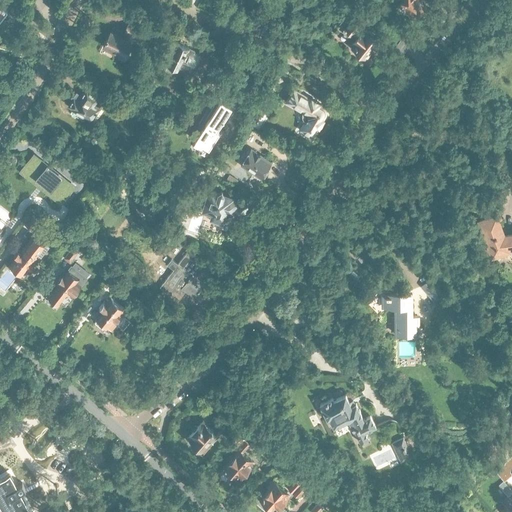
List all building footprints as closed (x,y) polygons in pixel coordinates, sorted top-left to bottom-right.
[(417,0),(403,0),(399,4),(415,19),(425,7),(417,0)] [(351,19),(351,20),(345,16),(340,23),(345,27),(344,28),(345,29),(344,30),(344,32),(344,33),(347,36),(349,36),(351,36),(352,34),(356,38),(352,43),(356,46),(354,50),(358,53),(359,53),(365,58),(375,46),(379,49),(382,45),(372,37),(373,35),(360,25),(359,25),(351,19)] [(138,38),(142,30),(136,27),(135,29),(128,25),(125,32),(127,33),(125,38),(110,31),(103,45),(117,51),(115,54),(122,57),(123,55),(125,56),(135,37),(138,38)] [(394,44),(399,37),(388,29),(383,35),(394,44)] [(200,55),(193,51),(194,51),(188,48),(189,47),(175,41),(170,53),(169,53),(166,60),(168,61),(167,63),(177,68),(177,67),(191,74),(200,55)] [(147,99),(150,90),(142,86),(139,96),(147,99)] [(92,119),(99,108),(93,104),(98,97),(87,89),(82,97),(77,94),(70,104),(75,107),(74,108),(75,109),(75,110),(79,112),(80,112),(86,116),(86,117),(89,119),(90,119),(91,119),(88,124),(93,128),(97,123),(92,119)] [(310,100),(305,96),(297,91),(294,96),(290,94),(286,101),(304,112),(304,111),(308,113),(309,117),(307,120),(306,120),(300,129),(312,136),(317,127),(319,128),(324,120),(321,118),(323,114),(323,112),(323,110),(322,108),(318,106),(320,103),(311,98),(310,100)] [(196,139),(203,144),(210,148),(220,132),(217,130),(232,106),(221,99),(196,139)] [(114,100),(100,107),(112,115),(119,112),(114,100)] [(260,117),(263,111),(258,108),(250,123),(258,127),(263,118),(260,117)] [(251,148),(248,153),(241,165),(262,178),(272,161),(251,148)] [(35,157),(24,171),(63,202),(74,188),(35,157)] [(231,199),(231,198),(227,197),(227,198),(223,197),(223,194),(222,191),(218,192),(218,193),(210,191),(206,201),(206,200),(201,203),(203,208),(204,208),(203,210),(213,213),(211,217),(212,218),(211,221),(222,225),(223,221),(224,221),(227,211),(241,216),(241,215),(244,216),(247,205),(244,204),(245,203),(236,200),(235,201),(233,200),(233,199),(231,199)] [(41,221),(34,215),(31,213),(24,223),(33,230),(41,221)] [(511,233),(504,234),(496,214),(480,219),(486,236),(484,237),(485,239),(484,240),(485,243),(486,242),(490,252),(498,249),(511,247),(511,233)] [(0,231),(1,232),(8,224),(0,217),(0,231)] [(157,233),(163,237),(167,233),(161,228),(157,233)] [(11,266),(10,268),(18,274),(20,272),(22,274),(27,267),(29,269),(34,262),(32,260),(37,254),(45,244),(33,235),(33,236),(25,246),(21,251),(19,250),(13,256),(15,258),(10,265),(11,266)] [(70,261),(78,251),(73,247),(65,257),(70,261)] [(196,278),(204,268),(207,264),(189,249),(178,264),(172,259),(167,264),(174,269),(161,286),(164,288),(163,290),(178,302),(187,290),(200,300),(209,288),(196,278)] [(53,289),(49,295),(50,296),(49,298),(56,304),(57,302),(59,303),(68,291),(73,295),(87,277),(72,265),(69,269),(65,275),(63,274),(58,280),(59,281),(53,289)] [(421,286),(434,300),(434,301),(442,294),(429,279),(421,286)] [(411,315),(411,313),(411,293),(407,293),(407,292),(402,292),(402,293),(383,294),(383,306),(396,306),(396,315),(394,317),(390,317),(390,330),(396,330),(396,334),(418,334),(418,331),(420,331),(420,324),(418,324),(418,315),(411,315)] [(122,315),(127,310),(111,297),(107,303),(105,301),(100,308),(101,309),(96,317),(98,318),(95,322),(105,330),(108,326),(112,329),(117,322),(116,321),(121,314),(122,315)] [(312,318),(307,323),(315,330),(319,325),(312,318)] [(331,397),(318,403),(319,405),(319,406),(319,407),(319,408),(319,409),(319,410),(320,411),(321,411),(323,412),(326,418),(328,417),(333,427),(348,420),(350,422),(349,423),(353,431),(354,430),(360,442),(368,438),(365,432),(376,426),(369,414),(362,417),(358,408),(355,403),(350,405),(344,394),(332,399),(331,397)] [(204,452),(226,428),(222,424),(214,433),(201,421),(197,427),(195,425),(191,429),(193,431),(187,437),(204,452)] [(232,443),(237,448),(244,439),(240,435),(232,443)] [(403,437),(399,439),(408,458),(412,456),(403,437)] [(242,452),(250,444),(245,440),(238,448),(241,450),(226,467),(239,478),(254,462),(242,452)] [(511,474),(511,473),(508,469),(503,464),(496,472),(504,481),(511,474)] [(10,472),(0,477),(0,502),(5,511),(27,511),(31,511),(21,492),(26,489),(22,482),(17,485),(10,472)] [(289,495),(273,480),(268,486),(271,488),(261,499),(274,511),(289,495)] [(298,497),(303,491),(305,489),(296,480),(288,488),(298,497)] [(511,495),(511,496),(510,493),(501,501),(510,511),(511,509),(511,495)] [(312,511),(317,511),(323,506),(318,503),(311,511),(312,511)]
